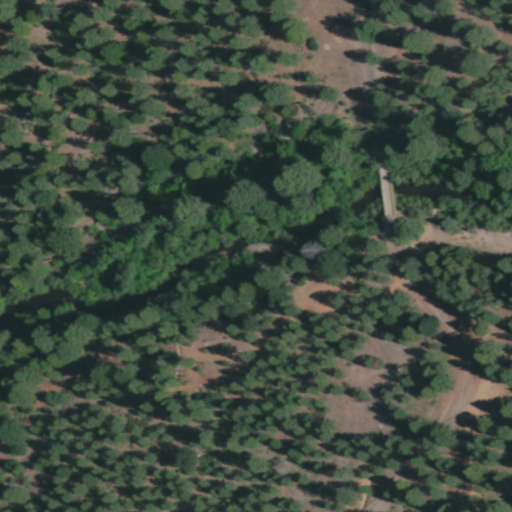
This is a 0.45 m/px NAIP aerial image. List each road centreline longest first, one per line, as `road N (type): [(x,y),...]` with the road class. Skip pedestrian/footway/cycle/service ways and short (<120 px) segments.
road 1 (residential): [(390,222),(407,284),(451,327),(464,381),(460,420)]
road 2 (residential): [(376,0),(385,163)]
road 3 (residential): [(375,511),(460,420)]
